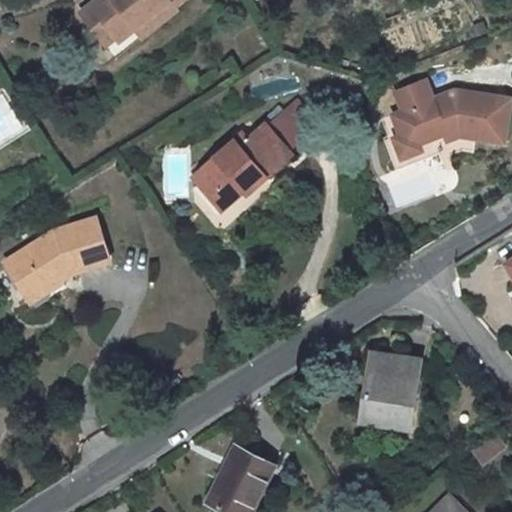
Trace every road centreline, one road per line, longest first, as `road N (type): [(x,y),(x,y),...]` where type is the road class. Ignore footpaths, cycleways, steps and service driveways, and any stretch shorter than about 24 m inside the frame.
road 1 (residential): [(40,511),(424,267)]
road 2 (residential): [(511,377),(424,267)]
